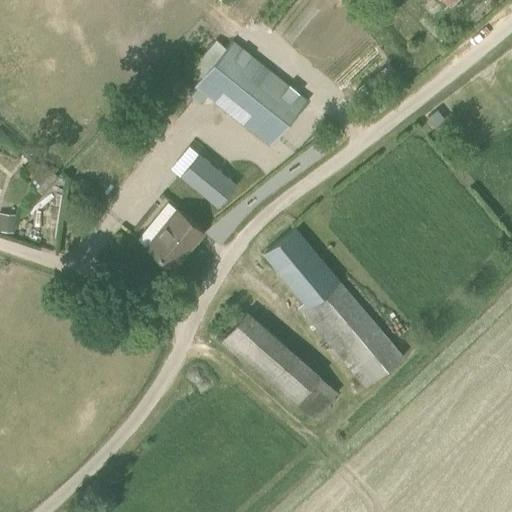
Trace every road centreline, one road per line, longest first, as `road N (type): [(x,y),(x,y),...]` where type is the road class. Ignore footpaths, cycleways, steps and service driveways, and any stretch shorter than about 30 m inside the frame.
road 1 (unclassified): [(42,511),(136,419),(246,233),(511,23)]
road 2 (track): [(0,243),(193,317)]
